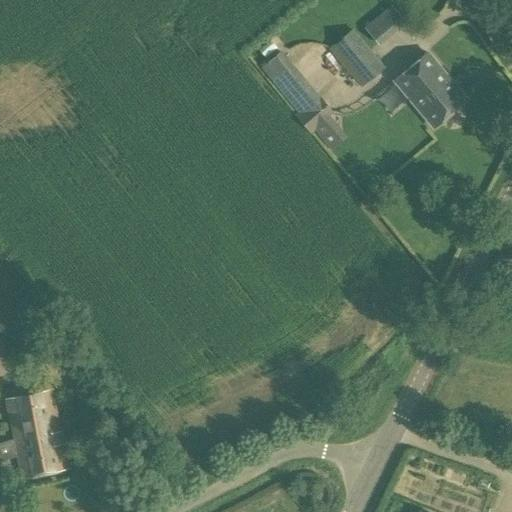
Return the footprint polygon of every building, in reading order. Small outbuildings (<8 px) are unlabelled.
[(378,44),(404,23),(391,7),(365,29),(378,44)] [(360,87),(384,67),(352,30),(329,49),(360,87)] [(432,126),(465,99),(425,52),(393,79),(432,126)] [(309,133),(333,113),(318,96),(294,116),(309,133)] [(67,468),(51,389),(4,399),(12,438),(0,441),(0,459),(16,455),(20,477),(67,468)]
